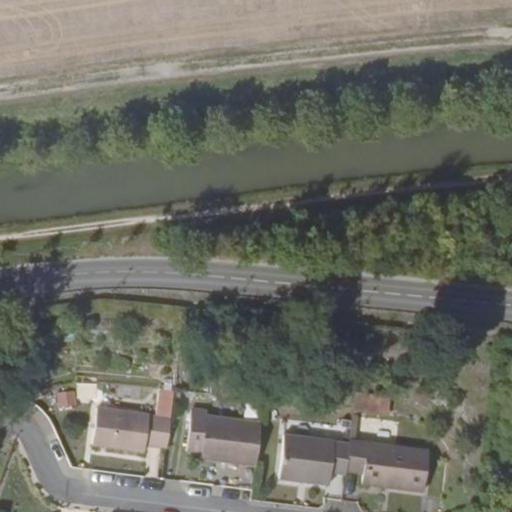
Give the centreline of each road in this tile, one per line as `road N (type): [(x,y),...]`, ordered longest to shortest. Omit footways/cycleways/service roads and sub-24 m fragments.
road 1 (track): [(0,91),(404,42),(511,37)]
road 2 (tertiary): [(0,286),(215,279),(511,307)]
road 3 (residential): [(0,421),(30,428),(59,484),(78,497),(205,511)]
